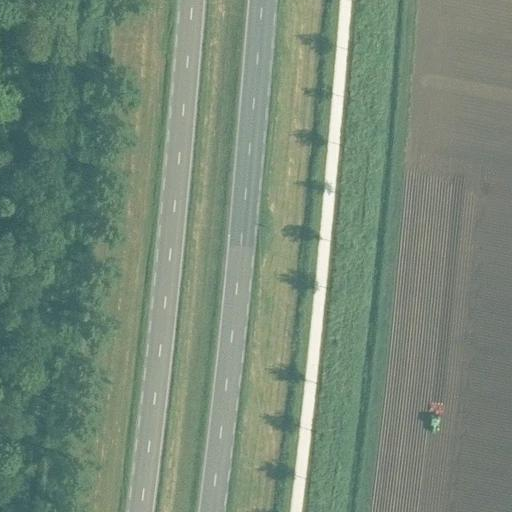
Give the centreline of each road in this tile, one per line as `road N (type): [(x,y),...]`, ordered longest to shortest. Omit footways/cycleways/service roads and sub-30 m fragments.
road 1 (primary): [(189,0),(133,511)]
road 2 (primary): [(213,511),(237,336),(260,0)]
